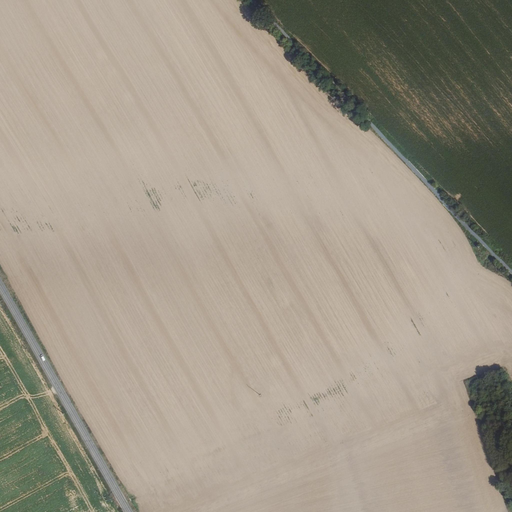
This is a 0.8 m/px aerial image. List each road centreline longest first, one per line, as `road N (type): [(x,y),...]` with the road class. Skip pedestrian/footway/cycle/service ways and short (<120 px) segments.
road 1 (track): [(253,0),(511,273)]
road 2 (tertiary): [(128,511),(0,284)]
